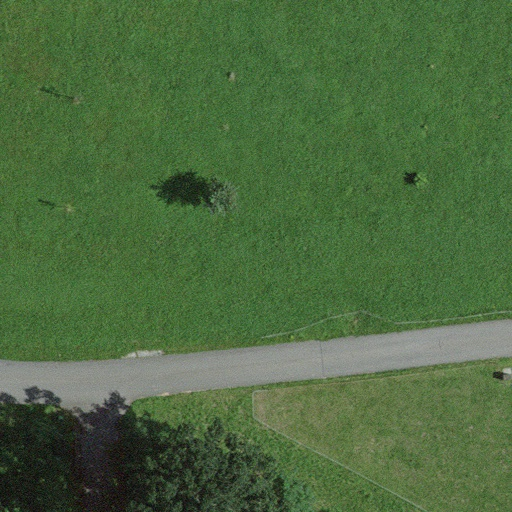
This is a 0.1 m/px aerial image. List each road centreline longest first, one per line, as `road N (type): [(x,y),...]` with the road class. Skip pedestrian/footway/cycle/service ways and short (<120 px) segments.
road 1 (residential): [(511,336),(91,380),(0,375)]
road 2 (track): [(91,511),(91,380)]
